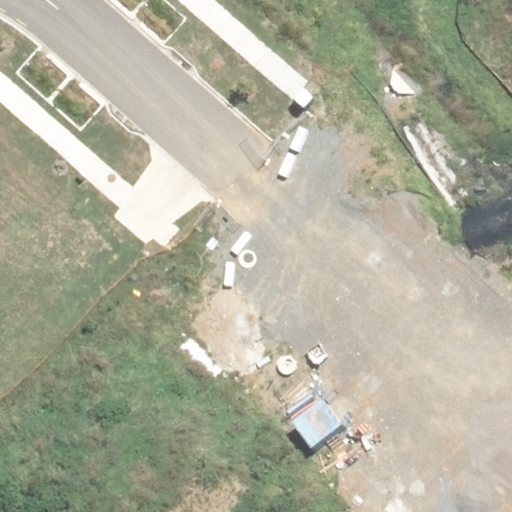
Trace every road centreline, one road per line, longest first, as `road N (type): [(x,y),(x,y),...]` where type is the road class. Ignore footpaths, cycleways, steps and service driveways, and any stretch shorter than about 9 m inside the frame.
road 1 (unknown): [(150,140),(511,468)]
road 2 (residential): [(0,3),(150,140)]
